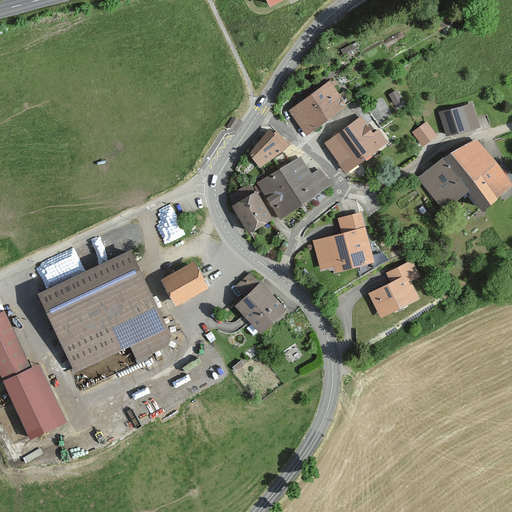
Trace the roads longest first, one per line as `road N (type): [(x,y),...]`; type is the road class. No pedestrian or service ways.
road 1 (secondary): [(276,274),(320,319),(334,377),(314,439),(259,511)]
road 2 (residential): [(215,187),(191,187),(0,274)]
road 3 (residential): [(346,190),(371,189),(511,127)]
road 4 (secondary): [(350,0),(318,27),(258,112)]
